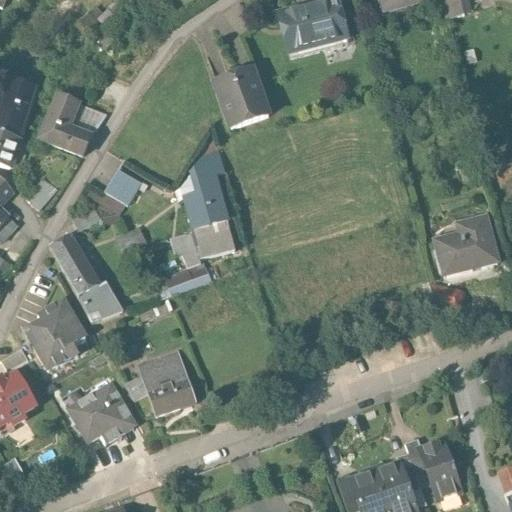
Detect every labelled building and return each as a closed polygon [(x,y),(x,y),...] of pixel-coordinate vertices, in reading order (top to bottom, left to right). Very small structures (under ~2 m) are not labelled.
[(342,0),(312,0),(316,15),(272,26),(283,73),(344,58),(334,17),(346,14),(342,0)] [(424,0),(377,0),(384,24),(428,13),(424,0)] [(469,25),(464,0),(439,0),(446,30),(469,25)] [(511,0),(489,0),(492,10),(511,5),(511,0)] [(255,81),(213,95),(229,141),(270,127),(255,81)] [(10,88),(0,120),(0,143),(21,149),(37,96),(10,88)] [(80,115),(57,106),(38,153),(82,170),(91,147),(71,139),(80,115)] [(0,175),(11,179),(21,149),(0,143),(0,175)] [(141,196),(118,182),(104,205),(127,219),(141,196)] [(0,227),(12,212),(0,201),(0,227)] [(235,268),(221,220),(162,237),(174,276),(182,274),(188,296),(203,291),(200,279),(235,268)] [(82,242),(102,232),(96,221),(76,231),(82,242)] [(434,247),(442,285),(498,273),(487,225),(458,231),(460,241),(434,247)] [(0,263),(18,244),(0,228),(0,263)] [(71,247),(50,259),(94,335),(121,324),(107,297),(100,301),(71,247)] [(112,255),(116,263),(134,255),(130,247),(112,255)] [(460,316),(464,299),(430,292),(434,310),(460,316)] [(181,309),(174,294),(147,305),(153,320),(164,316),(181,309)] [(85,350),(64,312),(38,327),(42,333),(30,340),(39,356),(33,359),(48,385),(78,368),(72,358),(85,350)] [(164,316),(153,320),(136,327),(142,340),(169,329),(164,316)] [(147,404),(155,426),(195,412),(177,361),(137,375),(141,387),(147,404)] [(35,416),(16,384),(4,391),(2,388),(0,389),(0,436),(10,431),(13,436),(26,429),(22,423),(35,416)] [(147,404),(141,387),(124,395),(133,411),(147,404)] [(135,434),(111,393),(67,418),(87,452),(105,442),(109,449),(135,434)] [(427,476),(437,502),(462,492),(459,484),(452,465),(442,440),(417,449),(427,476)] [(404,446),(408,455),(417,480),(427,476),(417,449),(414,443),(404,446)] [(417,480),(408,455),(397,459),(399,462),(409,491),(420,487),(417,480)] [(461,461),(452,465),(459,484),(468,481),(461,461)] [(373,475),(386,511),(417,511),(409,491),(399,462),(392,464),(393,468),(373,475)] [(511,468),(499,473),(505,491),(511,488),(511,468)] [(386,511),(373,475),(363,479),(351,484),(361,511),(386,511)] [(337,483),(347,511),(361,511),(351,484),(349,478),(337,483)]
